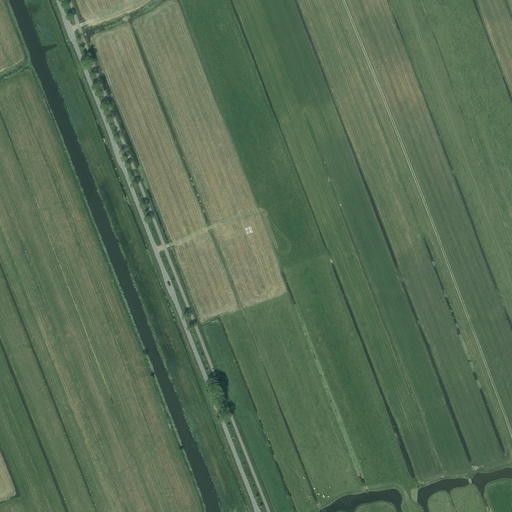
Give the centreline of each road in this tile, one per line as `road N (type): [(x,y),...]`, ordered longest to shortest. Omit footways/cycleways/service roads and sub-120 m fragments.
road 1 (track): [(243,511),(43,0)]
road 2 (unclassified): [(256,511),(56,0)]
road 3 (track): [(342,0),(511,436)]
road 4 (track): [(307,511),(341,493),(511,463)]
